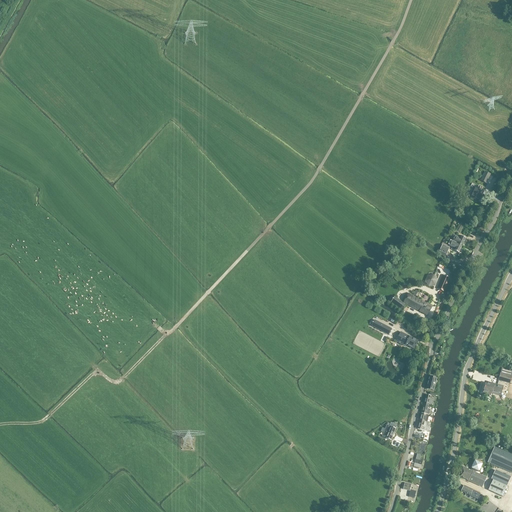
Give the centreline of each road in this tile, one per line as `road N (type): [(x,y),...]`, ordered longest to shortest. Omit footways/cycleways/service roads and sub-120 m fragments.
road 1 (track): [(166,334),(314,177),(411,0)]
road 2 (unclassified): [(390,511),(440,328),(511,178)]
road 3 (unclassified): [(437,511),(467,365),(511,271)]
road 4 (track): [(505,168),(364,91)]
